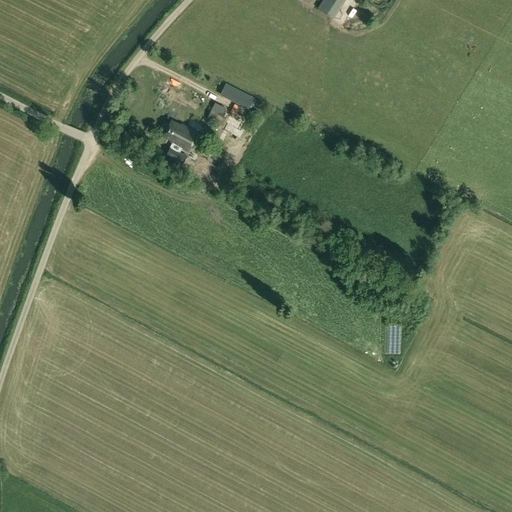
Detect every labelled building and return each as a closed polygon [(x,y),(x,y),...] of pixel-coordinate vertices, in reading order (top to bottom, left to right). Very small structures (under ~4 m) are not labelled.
[(322,0),(317,8),(331,17),(342,0),(322,0)] [(132,65),(136,56),(130,54),(126,63),(132,65)] [(207,117),(221,125),(226,115),(213,107),(207,117)] [(198,132),(182,124),(181,125),(172,120),(163,135),(171,140),(171,141),(189,151),(198,132)] [(227,144),(231,136),(221,131),(217,140),(227,144)] [(182,163),(187,155),(170,147),(166,155),(182,163)]
